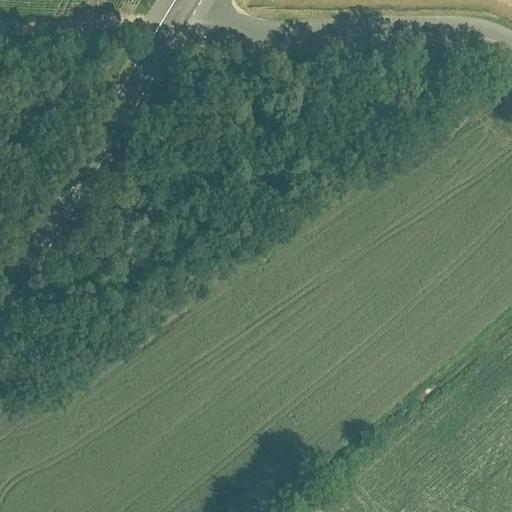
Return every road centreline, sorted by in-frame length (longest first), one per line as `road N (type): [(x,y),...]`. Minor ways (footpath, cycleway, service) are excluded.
road 1 (tertiary): [(0,295),(182,4)]
road 2 (residential): [(182,4),(262,32),(422,25),(511,44)]
